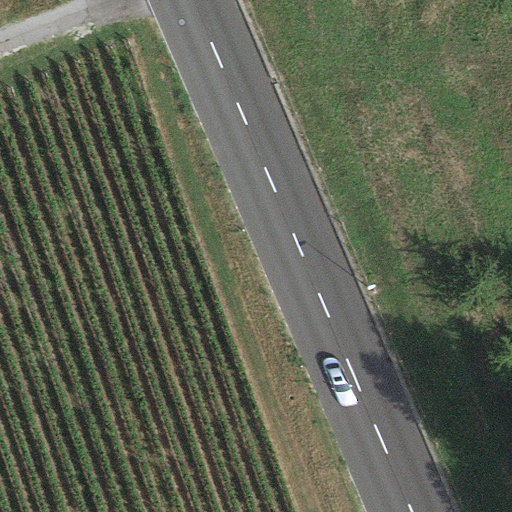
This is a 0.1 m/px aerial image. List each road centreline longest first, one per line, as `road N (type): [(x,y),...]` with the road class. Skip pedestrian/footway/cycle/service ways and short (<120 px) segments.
road 1 (primary): [(405,511),(188,0)]
road 2 (track): [(118,0),(0,41)]
